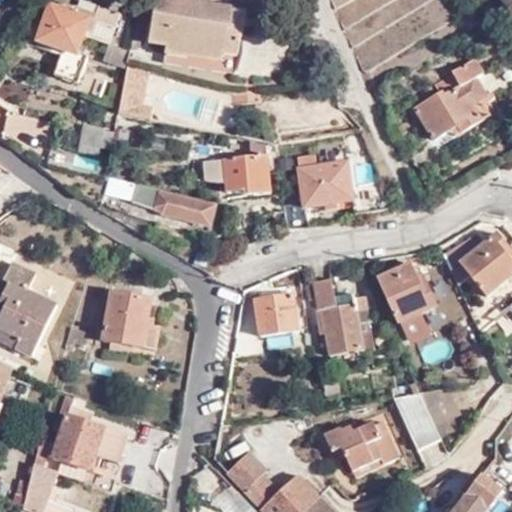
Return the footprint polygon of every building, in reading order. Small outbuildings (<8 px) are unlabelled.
[(225,56),(239,59),(244,39),(246,39),(251,12),(238,10),(238,8),(232,6),(189,0),(157,0),(151,45),(168,48),(166,56),(223,64),(225,56)] [(39,39),(65,46),(58,73),(82,79),(89,50),(78,47),(83,30),(110,37),(114,21),(72,10),(74,4),(66,2),(65,8),(48,4),(39,39)] [(125,41),(110,37),(106,55),(124,60),(130,43),(125,41)] [(236,77),(239,59),(225,56),(223,64),(166,56),(165,65),(236,77)] [(443,93),(417,108),(435,140),(460,126),(464,132),(482,121),(473,105),(488,98),(477,78),(483,73),(474,58),(452,72),(454,75),(438,85),(443,93)] [(110,99),(113,83),(97,80),(101,64),(88,61),(81,92),(110,99)] [(147,71),(126,68),(126,72),(124,80),(146,83),(148,73),(147,71)] [(143,106),(146,83),(124,80),(119,115),(151,120),(152,108),(143,106)] [(101,150),(125,155),(130,134),(83,124),(77,154),(99,159),(101,150)] [(250,156),(204,159),(203,179),(226,185),(226,192),(245,190),(245,195),(271,192),(265,144),(250,141),(250,156)] [(289,230),(308,228),(306,209),(353,202),(347,164),(301,171),(304,198),(287,199),(289,230)] [(216,220),(219,201),(162,189),(162,192),(141,187),(138,203),(216,220)] [(441,257),(456,289),(471,278),(492,304),(511,289),(511,256),(497,238),(481,250),(474,240),(441,257)] [(0,326),(19,336),(14,346),(33,355),(58,305),(27,289),(35,272),(13,261),(4,278),(9,281),(1,297),(8,300),(0,317),(0,326)] [(422,285),(412,264),(378,280),(399,324),(438,307),(427,283),(422,285)] [(332,280),(316,281),(319,309),(316,310),(319,333),(324,333),(327,356),(362,351),(358,313),(367,312),(365,299),(356,300),(356,295),(335,298),(332,280)] [(263,299),(293,296),(292,285),(262,289),(263,299)] [(152,298),(112,291),(103,341),(143,348),(152,298)] [(298,332),(293,296),(263,299),(256,300),(261,336),(298,332)] [(157,350),(161,327),(153,326),(155,319),(149,318),(143,348),(157,350)] [(0,338),(14,346),(19,336),(0,326),(0,338)] [(233,357),(230,375),(267,368),(264,352),(233,357)] [(437,394),(452,423),(461,418),(448,392),(437,394)] [(436,430),(452,423),(437,394),(420,396),(418,397),(436,430)] [(392,401),(417,452),(442,441),(436,430),(418,397),(392,401)] [(129,436),(69,418),(54,461),(92,472),(97,457),(121,464),(129,436)] [(379,460),(381,465),(397,458),(381,422),(374,425),(373,423),(351,432),(349,427),(340,432),(339,429),(321,436),(328,454),(341,448),(351,472),(379,460)] [(452,423),(436,430),(442,441),(458,433),(457,431),(452,423)] [(22,510),(26,511),(46,511),(58,473),(43,469),(49,449),(38,446),(22,510)] [(285,480),(253,449),(227,471),(265,511),(293,511),(319,489),(300,468),(285,480)] [(354,478),(381,465),(379,460),(351,472),(354,478)] [(488,511),(511,482),(511,479),(489,462),(450,511),(488,511)] [(341,511),(319,489),(293,511),(341,511)]
